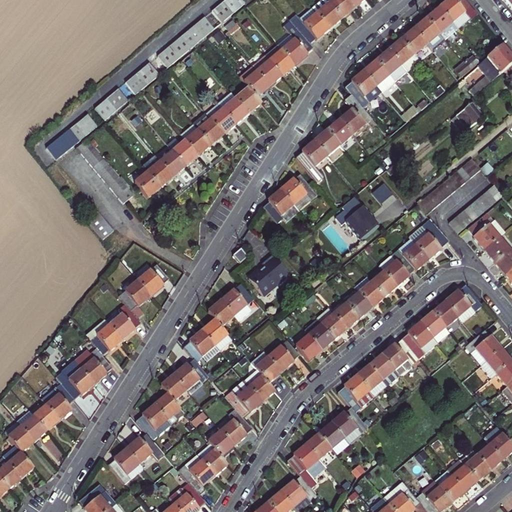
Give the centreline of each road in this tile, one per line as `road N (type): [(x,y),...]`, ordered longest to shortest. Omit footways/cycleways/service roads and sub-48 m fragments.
road 1 (residential): [(50,509),(330,69),(402,0)]
road 2 (residential): [(226,511),(299,400),(445,276),(478,279),(511,317)]
